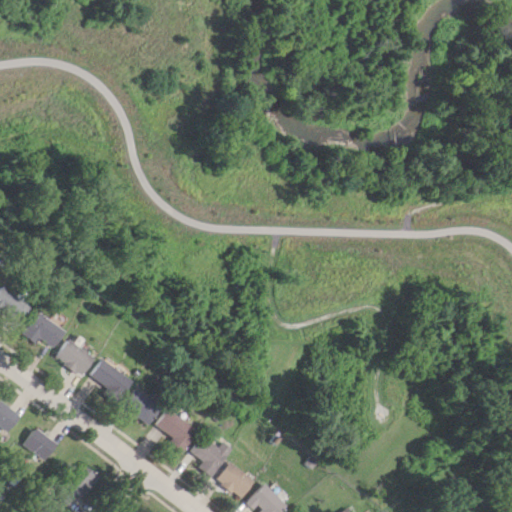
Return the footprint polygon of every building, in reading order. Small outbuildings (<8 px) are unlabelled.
[(0,321),(4,325),(17,307),(0,294),(0,321)] [(5,333),(18,343),(23,337),(36,347),(49,332),(23,311),(5,333)] [(65,375),(78,357),(52,338),(38,357),(65,375)] [(116,380),(85,358),(72,375),(104,398),(116,380)] [(132,425),(145,407),(118,388),(105,406),(132,425)] [(140,424),(158,437),(153,444),(167,453),(183,430),(151,408),(140,424)] [(31,459),(41,442),(18,428),(8,445),(31,459)] [(199,477),(218,447),(208,441),(205,447),(187,435),(176,452),(188,460),(184,467),(199,477)] [(217,460),(243,480),(231,499),(219,490),(217,490),(208,484),(210,481),(207,479),(204,477),(217,460)] [(61,506),(84,475),(68,464),(45,495),(61,506)] [(272,511),(280,504),(254,482),(234,501),(237,504),(244,509),(249,506),(252,509),(249,511),(272,511)]
